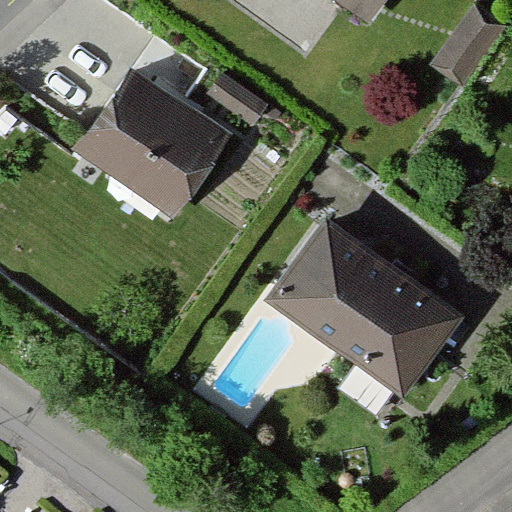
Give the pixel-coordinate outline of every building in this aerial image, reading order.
[(401,0),(337,0),(333,5),(375,35),(401,0)] [(503,43),(472,19),(437,64),(468,88),(503,43)] [(237,147),(138,74),(81,152),(180,224),(237,147)] [(275,108),(231,79),(216,101),(260,130),(275,108)] [(467,323),(335,223),(276,301),(408,401),(467,323)]
